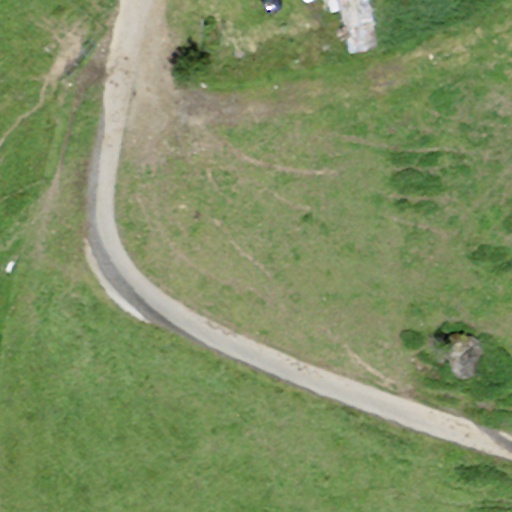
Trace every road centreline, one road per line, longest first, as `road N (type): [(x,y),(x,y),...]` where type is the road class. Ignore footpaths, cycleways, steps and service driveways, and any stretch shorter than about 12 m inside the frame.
road 1 (unclassified): [(134,0),(91,195),(100,266),(122,301),(222,357),(393,425),(511,459)]
road 2 (track): [(511,31),(436,62),(292,102),(110,103)]
